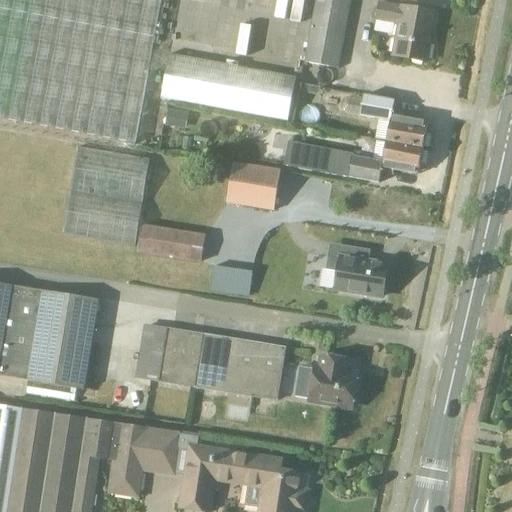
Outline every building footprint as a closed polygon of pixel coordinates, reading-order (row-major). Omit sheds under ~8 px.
[(0,0),(0,122),(135,147),(161,0),(0,0)] [(314,0),(311,20),(303,63),(338,70),(351,0),(314,0)] [(435,14),(380,3),(377,19),(398,24),(392,57),(426,63),(435,14)] [(288,123),(291,104),(295,81),(295,78),(169,55),(161,99),(288,123)] [(390,122),(386,143),(423,149),(427,124),(403,120),(404,115),(393,113),(395,102),(363,96),(362,100),(350,98),(346,98),(343,100),(341,104),(342,109),(344,112),(347,113),(359,116),(359,118),(390,122)] [(393,171),(418,176),(423,149),(386,143),(381,164),(352,158),(353,154),(333,151),(333,152),(273,141),(269,164),(348,177),(348,179),(379,185),(381,174),(392,176),(393,171)] [(232,164),(226,204),(273,212),(279,172),(232,164)] [(142,229),(138,254),(202,264),(206,239),(142,229)] [(336,284),(335,288),(335,289),(338,290),(349,292),(382,297),(388,265),(340,258),(329,256),(326,270),(338,271),(336,284)] [(211,291),(250,298),(253,274),(215,268),(211,291)] [(0,286),(0,378),(83,392),(98,303),(0,286)] [(138,379),(194,388),(203,337),(146,328),(138,379)] [(286,351),(203,337),(194,388),(277,402),(286,351)] [(347,374),(349,361),(323,357),(321,370),(314,369),(309,400),(353,407),(358,376),(347,374)] [(0,511),(7,511),(23,411),(0,407),(0,511)] [(141,470),(187,477),(190,450),(198,452),(200,438),(150,431),(150,430),(86,421),(23,411),(7,511),(90,511),(92,498),(92,497),(92,496),(91,494),(89,493),(94,461),(116,464),(111,495),(137,499),(141,470)] [(207,511),(212,480),(248,485),(245,506),(262,508),(261,511),(293,511),(293,510),(298,510),(300,494),(297,493),(298,477),(279,474),(280,465),(198,452),(190,450),(187,477),(182,510),(199,511),(207,511)]
